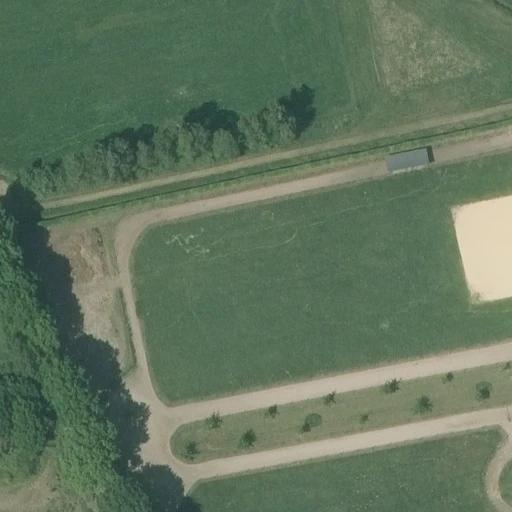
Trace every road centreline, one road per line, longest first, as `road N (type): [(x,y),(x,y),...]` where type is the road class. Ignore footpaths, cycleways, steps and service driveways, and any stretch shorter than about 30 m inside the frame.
road 1 (track): [(0,192),(25,203),(511,101)]
road 2 (track): [(0,308),(112,511)]
